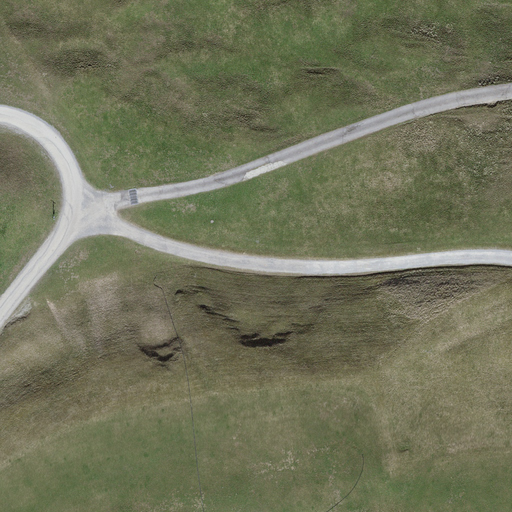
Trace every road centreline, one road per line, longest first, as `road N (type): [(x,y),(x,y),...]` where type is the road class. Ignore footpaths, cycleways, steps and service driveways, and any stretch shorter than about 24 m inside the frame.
road 1 (track): [(511,90),(440,100),(311,144),(240,179),(84,207)]
road 2 (track): [(84,207),(164,250),(315,273),(393,262),(511,265)]
road 3 (track): [(0,326),(70,242),(84,207)]
road 4 (track): [(84,207),(49,138),(0,126)]
